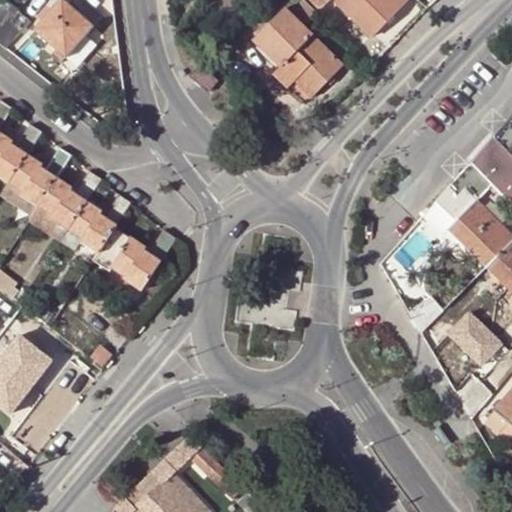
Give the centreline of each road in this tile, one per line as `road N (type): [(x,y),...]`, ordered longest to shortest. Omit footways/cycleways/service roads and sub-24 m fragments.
road 1 (tertiary): [(200,314),(27,511)]
road 2 (tertiary): [(329,246),(354,174),(461,31)]
road 3 (tertiary): [(461,31),(409,65),(279,202)]
road 4 (tertiary): [(56,511),(141,412),(164,396),(235,383)]
road 5 (secondary): [(435,511),(322,343)]
road 6 (residential): [(157,150),(110,160),(0,70)]
road 7 (secondary): [(271,387),(333,425),(385,511)]
